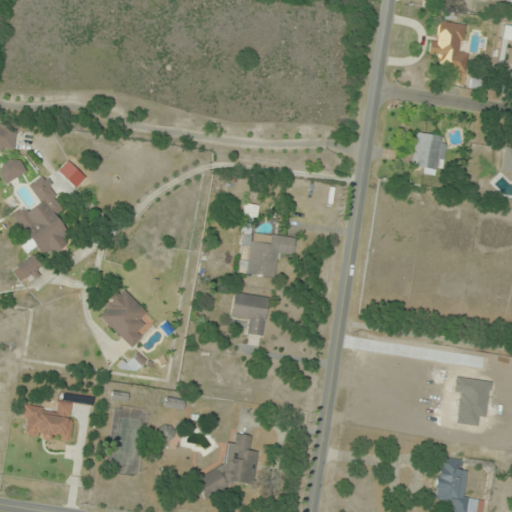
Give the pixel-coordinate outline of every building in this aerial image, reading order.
[(436,42),(429,41),(427,57),(438,59),(437,69),(465,73),(468,54),(460,53),(464,25),(439,22),(436,42)] [(0,149),(13,152),(16,131),(0,128),(0,149)] [(410,170),(440,174),(446,137),(415,133),(410,170)] [(510,180),(511,180),(511,149),(504,148),(500,171),(511,173),(510,180)] [(26,170),(14,156),(0,167),(0,177),(7,185),(26,170)] [(28,184),(37,203),(13,215),(24,238),(19,241),(25,253),(35,248),(40,257),(74,240),(43,177),(28,184)] [(250,233),(251,220),(257,220),(258,205),(245,204),(241,246),(249,247),(246,275),(277,278),(279,256),(292,257),(294,237),(250,233)] [(19,284),(43,269),(34,255),(11,269),(19,284)] [(155,321),(121,289),(96,316),(130,348),(155,321)] [(268,298),(233,293),(229,319),(246,322),(244,333),(263,336),(268,298)] [(125,369),(137,374),(144,357),(132,352),(125,369)] [(183,400),(165,398),(165,408),(182,410),(183,400)] [(24,407),(23,437),(70,440),(72,402),(56,401),(56,409),(24,407)] [(221,475),(201,472),(198,497),(211,499),(212,489),(227,491),(228,482),(253,485),(257,452),(249,451),(250,436),(235,434),(234,444),(225,443),(221,475)] [(461,461),(438,457),(432,501),(450,504),(448,511),(463,511),(469,471),(460,470),(461,461)]
